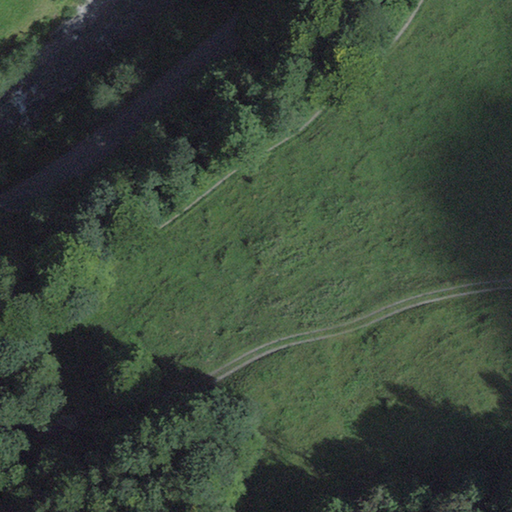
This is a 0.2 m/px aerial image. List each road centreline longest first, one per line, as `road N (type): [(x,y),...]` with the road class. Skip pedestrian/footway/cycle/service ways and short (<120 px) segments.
road 1 (track): [(511,283),(412,297),(253,351),(137,404),(60,424),(0,427)]
road 2 (tertiary): [(268,0),(0,204)]
